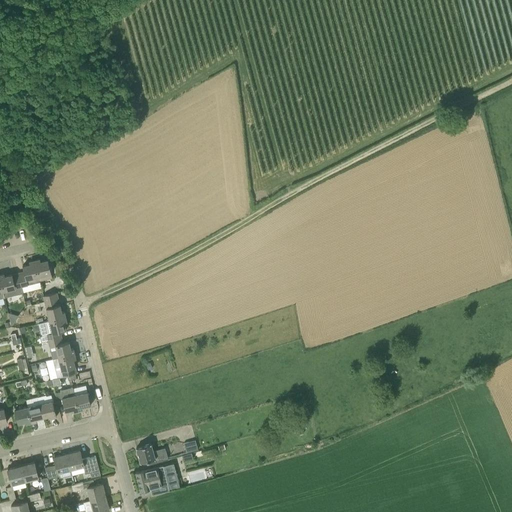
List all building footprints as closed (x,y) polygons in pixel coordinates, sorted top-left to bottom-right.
[(40,259),(34,260),(40,280),(52,277),(48,259),(40,261),(40,259)] [(39,280),(40,280),(34,260),(29,261),(30,264),(22,266),(24,272),(18,273),(23,293),(26,292),(24,286),(40,282),(39,280)] [(0,274),(0,279),(3,291),(18,287),(19,294),(23,293),(18,273),(5,276),(4,274),(0,274)] [(45,302),(58,299),(57,292),(43,296),(45,302)] [(62,312),(58,299),(45,302),(46,305),(49,320),(65,316),(64,311),(62,312)] [(40,307),(46,305),(45,302),(35,304),(36,311),(41,310),(40,307)] [(67,322),(65,316),(49,320),(38,323),(41,335),(39,336),(40,338),(37,339),(37,343),(48,340),(61,337),(60,331),(66,330),(64,323),(67,322)] [(63,343),(61,337),(48,340),(50,347),(53,359),(75,354),(73,348),(71,349),(69,342),(63,343)] [(57,378),(59,377),(60,381),(66,380),(66,381),(77,378),(75,374),(77,373),(73,360),(76,359),(75,354),(53,359),(57,378)] [(79,411),(74,391),(73,387),(59,390),(60,391),(55,393),(57,401),(62,400),(65,411),(73,410),(73,412),(79,411)] [(74,391),(79,411),(84,409),(84,407),(91,405),(87,388),(74,391)] [(52,396),(39,400),(43,417),(50,415),(51,418),(57,416),(52,396)] [(27,406),(31,422),(37,421),(36,418),(43,417),(39,400),(39,397),(26,400),(27,403),(27,406)] [(31,422),(27,406),(27,403),(14,407),(18,423),(25,421),(26,424),(31,422)] [(186,453),(198,449),(195,440),(183,443),(186,453)] [(153,450),(150,443),(136,447),(141,463),(147,461),(148,464),(168,459),(164,447),(153,450)] [(82,459),(80,450),(67,453),(68,459),(71,469),(83,466),(85,473),(90,472),(91,477),(100,475),(96,456),(82,459)] [(71,469),(68,459),(67,453),(54,457),(56,464),(45,467),(48,479),(55,477),(54,473),(71,469)] [(21,465),(25,481),(38,477),(34,462),(21,465)] [(25,481),(21,465),(8,469),(12,484),(25,481)] [(144,470),(135,472),(141,491),(149,489),(150,488),(152,495),(169,490),(163,465),(144,470)] [(51,489),(47,477),(42,479),(45,491),(51,489)] [(73,491),(84,488),(83,482),(71,485),(73,491)] [(90,500),(106,496),(103,483),(87,487),(90,500)] [(10,500),(16,498),(13,486),(7,487),(10,500)] [(28,501),(41,498),(39,492),(27,495),(28,501)] [(97,511),(109,509),(106,496),(90,500),(93,511),(97,511)] [(11,505),(12,511),(29,511),(27,501),(11,505)]
